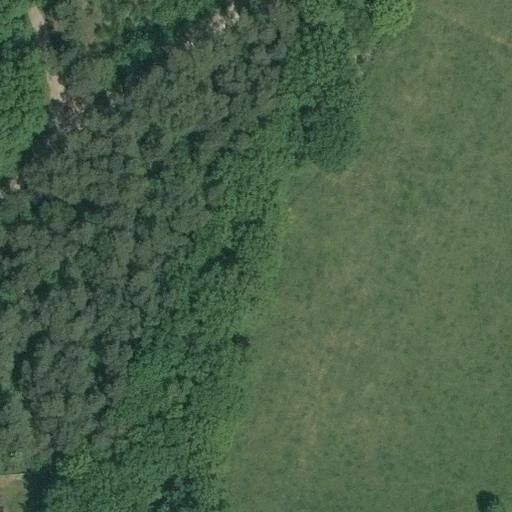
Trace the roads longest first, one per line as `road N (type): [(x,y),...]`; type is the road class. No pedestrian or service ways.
road 1 (track): [(245,0),(75,136)]
road 2 (track): [(75,136),(28,0)]
